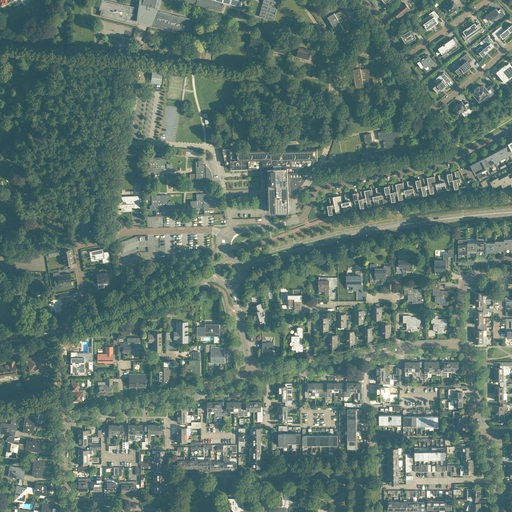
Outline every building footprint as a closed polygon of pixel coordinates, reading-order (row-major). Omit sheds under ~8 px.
[(139,0),(139,8),(106,0),(101,0),(99,10),(100,10),(101,10),(100,16),(138,25),(139,21),(142,22),(141,23),(147,25),(148,23),(150,24),(150,26),(188,35),(189,29),(191,30),(194,19),(158,10),(161,0),(180,0),(194,3),(194,2),(197,2),(196,4),(196,5),(222,11),(223,4),(221,4),(221,2),(242,7),(243,0),(139,0)] [(263,0),(259,16),(274,20),(279,0),(263,0)] [(361,22),(348,0),(344,0),(340,2),(344,9),(335,14),(334,13),(331,14),(328,7),(319,12),(329,22),(332,26),(332,25),(337,33),(344,29),(340,23),(349,17),(354,26),(361,22)] [(400,0),(401,0),(403,3),(393,12),(398,18),(410,9),(406,5),(408,3),(406,1),(407,0),(400,0)] [(452,0),(453,1),(444,7),(448,14),(458,7),(456,5),(461,2),(459,0),(452,0)] [(489,12),(485,16),(488,20),(488,19),(490,22),(499,16),(500,18),(506,14),(500,9),(497,11),(496,8),(489,12)] [(423,24),(427,30),(438,22),(435,19),(438,16),(438,17),(439,16),(434,10),(429,14),(430,15),(422,20),(424,23),(423,24)] [(410,23),(413,28),(401,36),(406,44),(416,38),(411,29),(416,26),(414,24),(412,26),(411,25),(411,24),(411,25),(410,23)] [(483,29),(479,23),(476,25),(474,23),(462,31),(465,34),(463,36),(462,35),(466,41),(469,39),(468,39),(479,31),(480,32),(483,29)] [(498,28),(492,33),(495,38),(499,35),(503,39),(511,31),(511,23),(511,24),(504,30),(502,32),(498,28)] [(262,47),(264,39),(252,36),(250,44),(256,45),(255,46),(261,48),(262,47)] [(482,57),(486,53),(493,47),(492,45),(494,43),(488,36),(483,40),(485,43),(476,50),(477,51),(477,50),(482,57)] [(438,48),(439,50),(436,52),(437,55),(441,52),(443,55),(453,48),(454,51),(459,47),(453,38),(448,41),(445,43),(445,44),(444,46),(443,45),(438,48)] [(285,53),(286,53),(288,45),(275,41),(273,50),(279,51),(279,52),(284,54),(285,53)] [(308,59),(309,59),(311,50),(298,47),(296,56),(302,57),(302,58),(308,60),(308,59)] [(455,70),(459,76),(463,72),(464,73),(470,68),(469,67),(472,65),(470,63),(469,62),(472,60),(473,60),(467,53),(459,59),(463,63),(459,66),(458,65),(454,69),(455,70)] [(423,58),(424,58),(417,62),(422,69),(423,68),(426,72),(431,69),(431,68),(431,69),(429,66),(433,63),(434,63),(433,63),(434,63),(434,62),(433,63),(428,55),(424,58),(423,58)] [(374,87),(382,86),(378,59),(370,60),(371,68),(360,69),(360,68),(357,68),(356,60),(346,62),(351,72),(353,72),(356,88),(363,87),(362,79),(372,77),(374,87)] [(496,74),(503,83),(504,82),(505,83),(511,76),(511,66),(509,63),(505,66),(505,67),(503,68),(503,67),(496,72),(497,73),(496,74)] [(152,70),(151,83),(161,84),(162,71),(152,70)] [(434,80),(437,84),(433,87),(438,93),(448,85),(446,83),(450,79),(443,72),(434,80)] [(479,101),(487,94),(489,96),(495,92),(490,86),(486,89),(483,86),(480,88),(479,87),(475,90),(476,91),(473,93),(479,101)] [(456,106),(453,109),(458,115),(463,112),(466,116),(473,111),(468,102),(464,105),(462,101),(456,106)] [(373,142),(371,133),(363,135),(365,143),(367,143),(367,144),(365,145),(367,151),(369,151),(369,152),(362,154),(364,162),(392,157),(392,156),(394,156),(411,153),(409,147),(409,145),(409,144),(397,147),(397,145),(399,145),(398,142),(397,138),(395,139),(395,137),(402,136),(401,133),(401,131),(400,127),(392,129),(390,130),(390,129),(386,130),(384,131),(378,132),(379,138),(379,140),(382,140),(384,139),(385,141),(383,141),(384,148),(386,147),(386,149),(374,151),(373,142)] [(507,146),(502,148),(506,157),(511,154),(507,146)] [(502,148),(497,151),(501,159),(506,157),(502,148)] [(274,149),(230,150),(230,152),(230,163),(231,169),(249,168),(249,170),(263,170),(263,179),(268,178),(270,212),(289,211),(288,197),(288,195),(294,192),(293,191),(299,187),(300,187),(302,184),(304,181),(306,177),(302,177),(302,172),(300,172),(287,172),(287,167),(299,166),(314,166),(314,161),(317,161),(317,149),(281,150),(274,150),(274,149)] [(497,151),(492,154),(496,162),(501,159),(497,151)] [(492,154),(486,156),(491,165),(496,162),(492,154)] [(486,156),(481,159),(486,167),(491,165),(486,156)] [(164,171),(166,171),(171,170),(171,163),(166,164),(166,161),(165,157),(160,157),(158,158),(158,157),(154,158),(153,158),(149,158),(142,158),(143,162),(149,162),(149,168),(148,168),(148,169),(148,172),(159,171),(159,172),(160,171),(164,171)] [(481,159),(476,162),(481,170),(486,167),(481,159)] [(200,178),(206,178),(206,179),(211,179),(211,176),(211,174),(211,173),(210,172),(210,171),(209,169),(209,168),(208,167),(207,166),(206,165),(205,164),(205,165),(203,165),(203,161),(195,162),(196,167),(196,169),(196,173),(196,174),(190,174),(190,179),(197,179),(196,178),(200,178),(201,178),(200,178)] [(476,173),(481,170),(476,162),(471,164),(476,173)] [(480,182),(481,184),(484,188),(491,184),(492,186),(493,188),(501,184),(502,185),(501,185),(503,188),(511,183),(511,185),(511,187),(511,186),(511,165),(511,166),(511,167),(511,171),(508,174),(499,179),(498,177),(490,181),(488,178),(480,182)] [(444,181),(445,185),(446,190),(450,189),(449,184),(453,183),(454,183),(453,179),(451,172),(447,173),(448,180),(444,181)] [(436,183),(435,183),(437,192),(442,191),(441,185),(445,185),(444,181),(443,174),(438,175),(440,182),(436,183)] [(434,176),(427,177),(429,188),(430,193),(434,193),(432,184),(435,183),(436,183),(434,176)] [(413,187),(414,191),(413,191),(414,197),(419,196),(418,190),(422,189),(422,186),(420,179),(415,180),(417,187),(413,187)] [(405,189),(404,190),(406,198),(411,197),(409,192),(413,191),(414,191),(413,187),(412,180),(407,181),(409,188),(405,189)] [(403,182),(395,184),(398,194),(399,200),(403,199),(401,190),(404,190),(405,189),(403,182)] [(382,194),(383,197),(382,197),(383,203),(388,202),(387,197),(391,196),(390,192),(389,185),(384,186),(385,193),(382,194)] [(382,197),(383,197),(382,194),(380,187),(376,188),(377,195),(373,196),(375,205),(379,204),(378,198),(382,197)] [(372,189),(364,190),(366,201),(367,206),(371,205),(370,197),(373,196),(372,189)] [(355,203),(359,202),(360,202),(359,198),(357,191),(353,192),(354,199),(350,200),(351,204),(352,209),(356,208),(355,203)] [(207,193),(203,194),(202,194),(196,194),(196,198),(196,201),(191,201),(192,208),(197,208),(199,208),(203,208),(204,208),(215,207),(215,204),(215,203),(213,203),(213,198),(213,197),(219,196),(219,193),(212,193),(208,194),(208,193),(207,193)] [(347,205),(351,204),(350,200),(349,193),(344,194),(346,201),(342,202),(341,202),(343,211),(348,210),(347,205)] [(139,195),(117,196),(117,201),(118,201),(119,204),(118,204),(118,207),(121,207),(121,211),(122,211),(131,210),(132,210),(131,207),(133,207),(134,208),(140,208),(139,195)] [(166,209),(168,209),(173,209),(173,201),(168,202),(168,199),(168,195),(162,195),(161,195),(157,195),(156,195),(152,196),(151,195),(145,195),(146,199),(151,199),(151,200),(151,205),(150,205),(150,206),(150,209),(161,209),(162,209),(166,209)] [(333,196),(335,207),(336,213),(340,212),(338,203),(341,202),(342,202),(340,195),(333,196)] [(332,208),(335,207),(333,196),(329,197),(330,204),(327,205),(329,214),(333,214),(332,208)] [(477,239),(477,257),(481,257),(481,262),(486,262),(486,259),(486,241),(486,238),(477,238),(477,239)] [(458,240),(458,254),(455,254),(455,256),(458,256),(458,263),(462,263),(462,266),(468,266),(468,259),(468,239),(467,239),(458,240)] [(477,239),(467,239),(468,239),(468,259),(472,259),(472,264),(477,264),(477,257),(477,239)] [(495,240),(495,241),(495,257),(499,257),(499,262),(504,262),(504,260),(504,240),(495,240)] [(495,241),(486,241),(486,259),(490,259),(490,264),(495,264),(495,257),(495,241)] [(59,247),(48,249),(48,253),(58,252),(58,255),(62,254),(64,265),(72,264),(70,249),(62,250),(62,251),(60,251),(59,247)] [(94,250),(89,251),(90,258),(95,257),(95,259),(102,258),(102,259),(102,263),(110,261),(108,250),(108,251),(103,252),(103,250),(102,251),(102,249),(103,249),(103,248),(98,249),(98,250),(96,250),(94,250)] [(412,260),(404,260),(404,250),(399,250),(399,260),(399,266),(396,266),(396,273),(403,273),(403,275),(407,275),(407,270),(413,270),(412,260)] [(435,265),(435,270),(441,270),(441,275),(445,275),(445,268),(448,268),(448,257),(452,257),(452,250),(448,250),(448,252),(443,252),(443,257),(443,260),(434,260),(434,265),(435,265)] [(381,283),(385,283),(385,276),(386,276),(386,274),(390,274),(390,269),(390,265),(384,265),(384,269),(377,269),(377,264),(370,264),(370,280),(376,280),(376,279),(381,279),(381,283)] [(99,272),(96,273),(96,276),(97,283),(98,283),(99,287),(103,286),(103,285),(103,283),(106,283),(106,282),(108,281),(109,281),(107,271),(111,270),(111,267),(104,268),(105,271),(99,272)] [(355,276),(347,276),(347,281),(347,286),(353,286),(353,290),(357,290),(357,283),(357,281),(360,281),(360,278),(360,276),(360,270),(355,270),(355,276)] [(59,272),(53,273),(54,282),(58,282),(58,284),(62,283),(71,281),(69,273),(60,275),(59,272)] [(319,281),(319,285),(319,290),(325,291),(325,295),(329,295),(329,289),(329,288),(329,286),(332,286),(337,286),(337,277),(332,277),(327,277),(319,277),(319,281)] [(439,302),(439,305),(448,305),(448,302),(448,301),(448,299),(449,299),(449,291),(437,291),(437,287),(439,287),(439,283),(433,283),(433,295),(436,295),(436,296),(435,296),(435,302),(439,302)] [(412,289),(412,287),(404,287),(404,289),(408,289),(408,301),(412,301),(412,303),(421,303),(421,297),(422,297),(422,289),(412,289)] [(477,292),(474,292),(474,299),(483,299),(483,293),(486,293),(486,289),(477,289),(477,292)] [(294,311),(301,311),(301,302),(302,302),(302,295),(301,295),(301,290),(294,290),(294,295),(289,295),(289,305),(294,305),(294,311)] [(58,294),(52,295),(53,296),(58,295),(59,295),(59,298),(59,299),(66,298),(67,304),(68,306),(66,308),(66,309),(67,310),(68,311),(74,307),(74,306),(71,303),(71,304),(70,303),(78,302),(78,301),(77,297),(77,294),(69,296),(68,293),(69,292),(58,294)] [(474,305),(477,305),(477,308),(493,308),(486,308),(486,304),(485,303),(484,302),(483,302),(483,299),(474,299),(474,305)] [(261,310),(263,310),(261,304),(252,306),(254,312),(252,313),(253,317),(254,317),(256,323),(264,321),(261,310)] [(381,319),(381,307),(374,307),(374,313),(372,313),(372,319),(381,319)] [(477,311),(474,311),(474,318),(483,318),(483,314),(488,314),(488,311),(493,311),(493,308),(477,308),(477,311)] [(364,323),(364,311),(356,311),(356,316),(354,316),(354,323),(364,323)] [(346,326),(346,314),(338,314),(338,320),(337,320),(337,326),(346,326)] [(419,328),(420,328),(420,325),(420,316),(411,316),(411,315),(403,315),(403,319),(407,319),(407,328),(411,328),(411,331),(419,331),(419,328)] [(447,319),(442,319),(438,319),(438,315),(431,315),(431,323),(434,323),(434,324),(433,324),(433,331),(437,331),(437,333),(446,333),(446,330),(446,329),(446,327),(447,327),(447,319)] [(316,330),(328,330),(328,324),(334,323),(333,318),(319,318),(319,325),(316,325),(316,330)] [(474,324),(478,324),(478,327),(486,327),(489,327),(489,323),(483,323),(483,318),(474,318),(474,324)] [(177,332),(174,332),(174,338),(177,338),(177,341),(180,341),(187,341),(187,322),(177,322),(177,332)] [(220,323),(205,323),(205,327),(197,327),(197,336),(220,336),(220,323)] [(381,324),(381,336),(389,336),(389,331),(390,331),(390,324),(381,324)] [(371,340),(371,334),(372,334),(372,328),(372,325),(369,325),(369,328),(363,328),(363,340),(371,340)] [(478,330),(474,330),(474,336),(483,336),(483,330),(486,330),(486,327),(478,327),(478,330)] [(303,337),(303,328),(297,328),(297,331),(298,331),(298,336),(292,336),(292,341),(294,341),(294,346),(292,346),(292,350),(296,350),(296,351),(303,351),(303,346),(302,346),(302,337),(303,337)] [(345,332),(345,343),(352,343),(353,343),(353,338),(355,338),(355,332),(345,332)] [(152,334),(148,334),(148,342),(152,342),(152,350),(161,350),(161,345),(161,333),(152,333),(152,334)] [(328,335),(328,347),(335,347),(335,342),(337,342),(337,335),(328,335)] [(486,342),(483,342),(483,336),(474,336),(474,343),(478,343),(478,346),(486,346),(486,342)] [(137,348),(141,348),(140,343),(140,337),(127,337),(127,343),(120,343),(120,348),(123,348),(123,352),(129,352),(129,354),(138,354),(137,348)] [(266,342),(262,342),(262,347),(264,347),(264,353),(273,353),(273,342),(266,342)] [(219,347),(211,346),(211,349),(211,363),(220,363),(222,363),(225,363),(225,352),(219,352),(219,349),(219,348),(219,347)] [(106,354),(98,354),(98,362),(107,362),(107,363),(113,363),(112,354),(112,347),(106,347),(106,354)] [(37,356),(26,358),(27,365),(29,365),(30,371),(35,370),(35,369),(41,368),(46,376),(52,371),(49,366),(48,367),(47,366),(44,352),(37,354),(37,356)] [(76,352),(71,352),(71,357),(71,362),(71,363),(71,364),(72,364),(72,366),(71,366),(71,372),(72,372),(72,375),(78,375),(78,372),(78,371),(84,371),(84,362),(85,362),(85,361),(84,361),(84,357),(76,357),(76,352)] [(200,360),(200,352),(193,352),(193,361),(186,361),(187,373),(195,372),(196,374),(201,374),(201,369),(201,360),(200,360)] [(8,363),(0,364),(0,377),(16,375),(14,359),(7,360),(8,363)] [(158,372),(154,372),(154,375),(155,375),(158,375),(158,377),(158,380),(158,381),(165,381),(166,381),(168,381),(168,375),(168,371),(170,371),(169,367),(173,367),(173,361),(164,361),(164,366),(164,367),(158,367),(158,372)] [(416,376),(422,376),(422,369),(419,369),(419,362),(412,362),(412,371),(412,373),(416,373),(416,376)] [(428,373),(432,373),(432,371),(432,362),(425,362),(425,369),(422,369),(422,376),(422,381),(425,381),(425,378),(426,378),(428,376),(428,373)] [(436,371),(436,376),(442,376),(441,369),(439,369),(439,362),(432,362),(432,371),(436,371)] [(444,369),(441,369),(442,376),(442,377),(449,377),(449,372),(451,372),(451,371),(451,362),(444,362),(444,369)] [(458,362),(451,362),(451,371),(451,372),(451,373),(455,373),(455,375),(461,375),(461,368),(458,368),(458,362)] [(385,367),(376,367),(376,374),(390,374),(390,367),(390,364),(385,365),(385,367)] [(500,368),(494,368),(494,375),(503,374),(503,368),(506,368),(506,365),(500,365),(500,368)] [(137,377),(137,374),(129,374),(129,386),(145,386),(145,377),(137,377)] [(390,374),(376,374),(376,381),(379,381),(383,381),(383,384),(390,384),(390,374)] [(506,381),(506,378),(503,378),(503,374),(494,375),(494,381),(499,381),(500,381),(500,384),(506,384),(506,381)] [(105,382),(98,382),(98,385),(98,394),(112,394),(112,378),(105,378),(105,382)] [(278,393),(287,393),(292,393),(292,389),(292,383),(285,383),(285,386),(278,386),(278,393)] [(312,396),(315,396),(315,383),(308,383),(308,390),(305,390),(305,397),(312,397),(312,396)] [(319,397),(325,397),(325,390),(322,390),(322,383),(315,383),(315,396),(319,396),(319,397)] [(325,399),(328,399),(328,397),(331,397),(331,392),(335,392),(335,383),(328,383),(328,390),(325,390),(325,397),(325,399)] [(341,397),(341,399),(345,399),(345,390),(342,390),(342,383),(335,383),(335,392),(339,392),(339,397),(341,397)] [(347,383),(347,390),(345,390),(345,399),(347,399),(347,397),(351,397),(351,392),(354,392),(354,383),(347,383)] [(361,391),(361,383),(354,383),(354,392),(358,392),(358,399),(363,399),(363,391),(361,391)] [(80,390),(80,393),(79,393),(79,390),(78,390),(78,384),(71,384),(71,391),(74,391),(75,393),(73,393),(73,401),(81,401),(81,396),(84,396),(84,390),(80,390)] [(383,384),(376,384),(376,394),(385,394),(385,391),(390,391),(390,384),(383,384)] [(503,389),(506,389),(506,384),(500,384),(500,387),(494,387),(494,394),(503,393),(503,389)] [(451,389),(449,389),(449,395),(449,399),(451,399),(454,399),(463,399),(462,392),(456,392),(456,389),(451,389)] [(285,400),(285,403),(292,403),(292,397),(287,397),(287,393),(278,393),(278,400),(285,400)] [(506,399),(503,399),(503,393),(494,394),(494,399),(500,399),(500,403),(506,403),(506,399)] [(385,394),(376,394),(376,401),(383,400),(383,403),(390,403),(390,394),(385,394)] [(451,401),(449,402),(449,403),(449,409),(456,409),(456,406),(463,406),(463,399),(454,399),(451,399),(451,401)] [(222,402),(214,402),(214,411),(219,411),(219,416),(224,416),(224,409),(222,409),(222,402)] [(227,409),(224,409),(224,416),(231,416),(231,411),(234,411),(234,402),(227,402),(227,409)] [(241,402),(234,402),(234,411),(238,411),(238,416),(244,416),(244,409),(241,409),(241,402)] [(247,402),(247,409),(244,409),(244,416),(250,416),(250,411),(254,411),(254,402),(247,402)] [(261,410),(261,402),(254,402),(254,411),(258,411),(258,421),(263,421),(263,410),(261,410)] [(278,405),(279,413),(287,413),(287,409),(292,409),(292,403),(285,403),(285,405),(278,405)] [(503,406),(506,406),(506,403),(500,403),(500,406),(494,406),(494,412),(503,412),(503,406)] [(453,417),(459,417),(459,421),(467,421),(467,414),(460,414),(460,411),(453,411),(453,417)] [(506,421),(506,418),(506,416),(507,416),(507,412),(506,412),(503,412),(494,412),(494,418),(498,418),(498,421),(506,421)] [(292,416),(287,416),(287,413),(279,413),(279,419),(285,419),(285,422),(292,422),(292,416)] [(14,435),(15,430),(17,414),(11,415),(10,424),(1,422),(0,427),(0,432),(10,434),(14,435)] [(35,418),(25,416),(23,431),(33,433),(35,418)] [(460,428),(467,428),(467,421),(459,421),(459,425),(453,425),(453,431),(460,431),(460,428)] [(148,437),(145,437),(145,441),(145,448),(148,448),(148,438),(151,438),(151,433),(155,433),(155,424),(148,424),(148,437)] [(186,438),(186,435),(178,435),(178,442),(191,442),(191,445),(201,445),(201,442),(191,442),(191,438),(186,438)] [(26,440),(26,445),(25,450),(40,452),(41,442),(26,440)] [(17,450),(24,451),(25,450),(26,445),(8,442),(5,457),(16,459),(17,450)] [(460,444),(460,453),(462,453),(470,453),(470,446),(466,446),(465,446),(465,444),(462,444),(460,444)] [(37,460),(34,459),(32,470),(31,475),(36,475),(42,476),(44,461),(38,460),(37,460)] [(253,467),(261,467),(261,461),(253,461),(250,461),(249,461),(249,470),(253,470),(253,467)] [(8,476),(19,478),(23,478),(24,474),(25,468),(9,465),(8,476)] [(93,482),(90,482),(90,488),(90,487),(93,487),(93,490),(101,490),(101,485),(101,477),(97,477),(97,482),(93,482)] [(90,478),(78,478),(78,481),(78,490),(87,490),(87,487),(90,487),(90,478)] [(118,480),(107,480),(107,485),(107,490),(115,490),(115,488),(115,486),(118,486),(118,480)] [(121,492),(128,492),(128,481),(120,481),(120,484),(121,484),(121,492)] [(137,481),(128,481),(128,492),(135,492),(135,484),(137,484),(137,481)] [(48,496),(50,485),(35,483),(34,488),(33,493),(48,496)] [(158,492),(159,491),(159,490),(164,490),(164,483),(156,483),(153,483),(153,491),(155,492),(158,492)] [(24,502),(26,492),(27,487),(22,486),(16,485),(15,490),(14,500),(24,502)] [(468,493),(467,493),(467,494),(468,494),(468,499),(467,499),(467,500),(470,500),(472,500),(479,500),(479,497),(480,497),(480,489),(473,489),(473,488),(468,488),(468,491),(468,493)] [(310,511),(311,511),(306,511),(306,501),(299,501),(299,506),(290,506),(290,499),(292,499),(292,490),(281,490),(281,497),(275,497),(275,506),(275,507),(274,507),(273,511),(310,511)] [(249,511),(245,511),(245,501),(241,501),(241,502),(237,502),(237,498),(228,498),(228,501),(229,503),(229,505),(230,507),(231,509),(233,510),(234,511),(233,511),(249,511)] [(470,500),(466,510),(469,510),(472,510),(480,510),(480,503),(479,503),(479,500),(472,500),(470,500)] [(33,511),(51,511),(53,504),(42,503),(41,511),(34,510),(33,511)]
